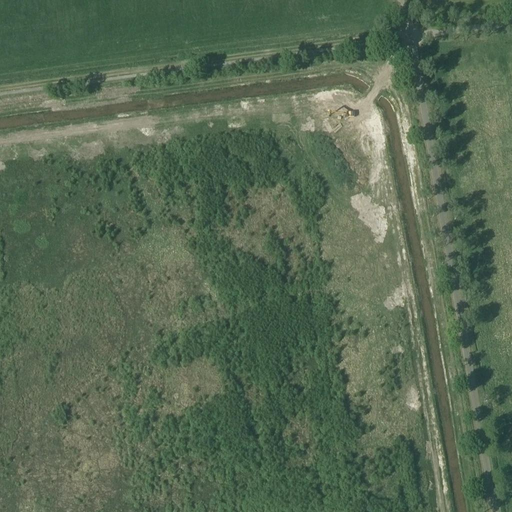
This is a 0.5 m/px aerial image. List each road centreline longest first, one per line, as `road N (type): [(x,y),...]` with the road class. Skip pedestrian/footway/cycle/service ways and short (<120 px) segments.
road 1 (unclassified): [(494,511),(411,36)]
road 2 (track): [(410,32),(0,88)]
